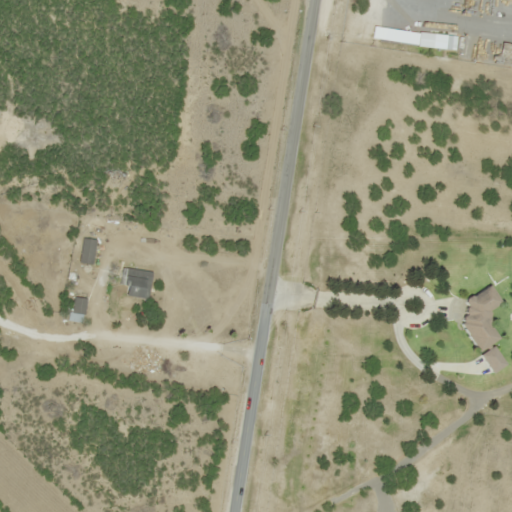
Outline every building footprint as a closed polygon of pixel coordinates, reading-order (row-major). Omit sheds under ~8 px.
[(413,47),(429,47),(429,32),(413,32),(413,47)] [(78,263),(92,265),(97,241),(84,238),(78,263)] [(119,285),(127,286),(125,296),(148,300),(152,273),(122,268),(119,285)] [(477,314),(495,303),(484,285),(458,301),(464,311),(451,319),(471,352),(492,339),(477,314)] [(68,320),(83,323),(88,300),(73,297),(68,320)] [(487,374),(501,364),(488,346),(474,356),(487,374)]
